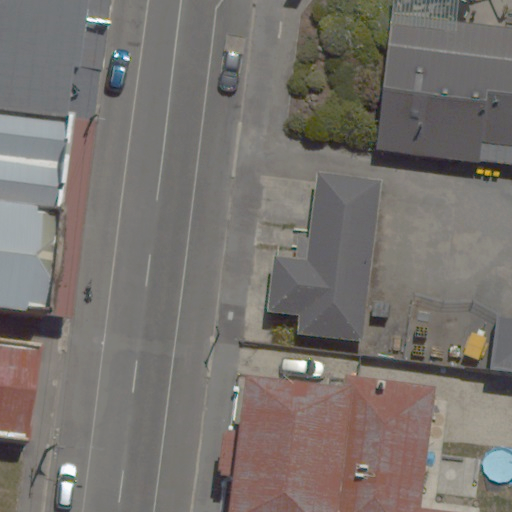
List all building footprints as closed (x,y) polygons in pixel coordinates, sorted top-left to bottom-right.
[(0,0),(0,20),(65,30),(68,0),(0,0)] [(0,159),(47,166),(65,30),(0,20),(0,159)] [(511,78),(397,63),(379,194),(511,211),(511,78)] [(0,245),(17,247),(36,250),(47,166),(0,159),(0,245)] [(390,219),(325,210),(303,380),(367,388),(390,219)] [(17,247),(0,245),(0,358),(2,359),(17,247)] [(511,369),(503,369),(497,414),(511,415),(511,369)] [(27,401),(0,397),(0,481),(16,484),(27,401)] [(430,511),(439,453),(220,424),(207,511),(430,511)]
